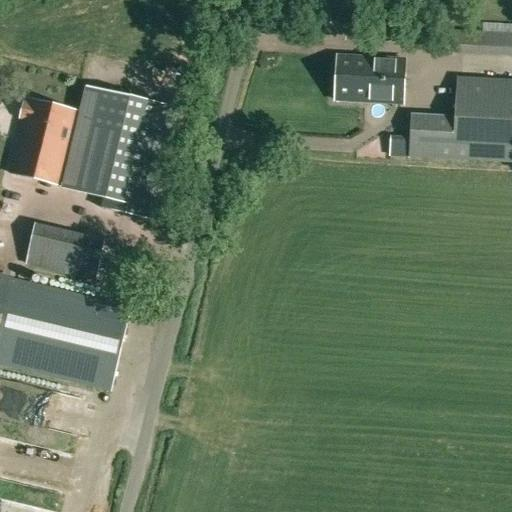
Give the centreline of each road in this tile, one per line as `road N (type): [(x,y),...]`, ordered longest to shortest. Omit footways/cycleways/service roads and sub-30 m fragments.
road 1 (unclassified): [(124,511),(251,0)]
road 2 (unknown): [(245,24),(419,48),(429,54),(431,73),(409,103),(369,128),(221,128)]
